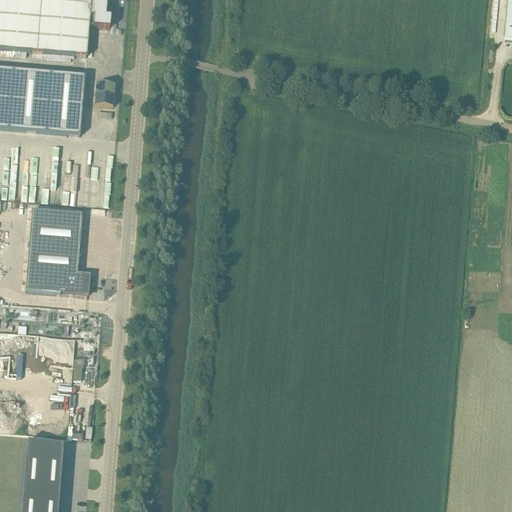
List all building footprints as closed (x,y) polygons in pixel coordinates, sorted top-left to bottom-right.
[(0,0),(0,50),(87,58),(89,29),(109,31),(110,19),(109,19),(110,6),(111,6),(111,0),(0,0)] [(0,131),(80,138),(85,78),(0,70),(0,131)] [(96,85),(95,96),(114,98),(115,87),(96,85)] [(95,96),(94,108),(113,109),(114,98),(95,96)] [(89,277),(77,276),(82,216),(31,212),(24,293),(87,298),(89,277)] [(74,369),(73,383),(81,383),(82,370),(74,369)] [(57,511),(63,448),(27,445),(21,511),(57,511)]
